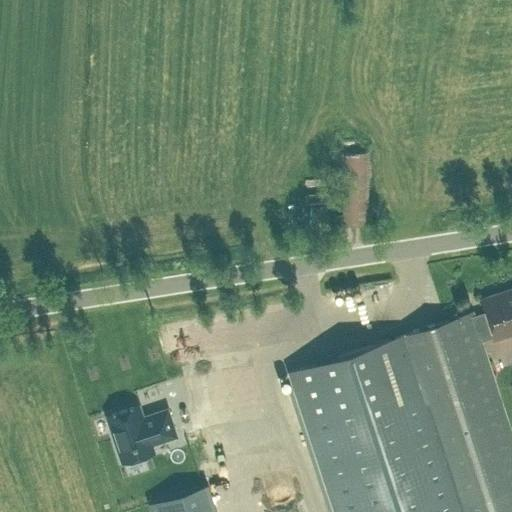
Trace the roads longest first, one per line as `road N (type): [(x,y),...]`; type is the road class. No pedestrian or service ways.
road 1 (unclassified): [(511,231),(0,310)]
road 2 (unknown): [(289,265),(302,314),(253,383),(291,511)]
